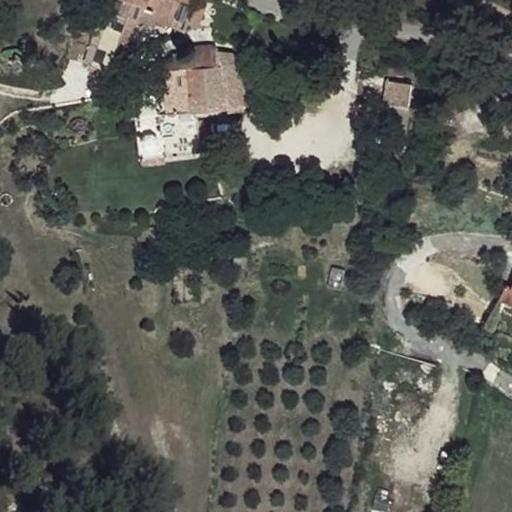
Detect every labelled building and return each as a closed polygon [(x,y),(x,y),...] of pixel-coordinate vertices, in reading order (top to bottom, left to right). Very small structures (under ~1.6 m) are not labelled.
[(117,0),(103,0),(93,47),(115,53),(126,6),(117,3),(117,0)] [(175,0),(117,0),(117,3),(126,6),(172,17),(175,0)] [(189,0),(175,0),(172,17),(185,19),(189,0)] [(202,0),(189,0),(185,19),(198,23),(202,0)] [(194,59),(171,58),(174,133),(199,135),(201,111),(224,110),(224,96),(246,96),(245,65),(238,58),(222,56),(223,51),(194,50),(194,59)] [(410,92),(385,87),(381,109),(387,110),(407,114),(410,92)] [(403,131),(407,114),(387,110),(384,127),(403,131)]
